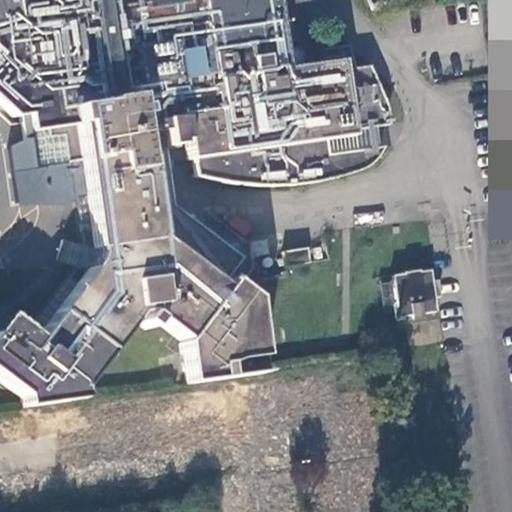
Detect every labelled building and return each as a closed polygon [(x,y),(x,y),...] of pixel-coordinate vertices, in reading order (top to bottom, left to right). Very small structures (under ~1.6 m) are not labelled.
[(145,330),(152,320),(180,341),(178,343),(182,385),(222,379),(220,365),(229,361),(256,358),(250,299),(226,280),(243,258),(185,212),(160,243),(156,240),(142,134),(163,131),(165,146),(167,146),(177,145),(177,142),(183,141),(186,160),(192,160),(195,176),(245,186),(298,184),(325,181),(351,173),(367,166),(376,158),(381,149),(326,156),(325,141),(352,138),(350,131),(386,127),(385,108),(370,66),(342,70),(341,61),(286,68),(275,0),(0,0),(0,102),(15,117),(22,116),(27,141),(34,140),(38,167),(67,163),(80,245),(91,249),(91,254),(86,267),(34,337),(28,333),(25,331),(2,315),(0,317),(0,381),(18,396),(20,409),(78,400),(76,388),(132,315),(144,313),(137,325),(145,330)] [(175,204),(167,146),(165,146),(163,131),(142,134),(156,240),(160,243),(185,212),(175,204)] [(80,263),(86,267),(91,254),(91,249),(80,245),(71,242),(66,259),(74,263),(25,331),(28,333),(80,263)] [(306,248),(282,252),(285,267),(308,264),(306,248)] [(80,263),(28,333),(34,337),(86,267),(80,263)] [(427,270),(389,274),(394,317),(432,312),(431,298),(437,298),(434,280),(428,280),(427,270)] [(258,373),(256,358),(229,361),(220,365),(222,379),(258,373)] [(78,400),(20,409),(0,411),(0,501),(312,457),(299,369),(258,373),(222,379),(182,385),(183,396),(80,411),(78,400)]
